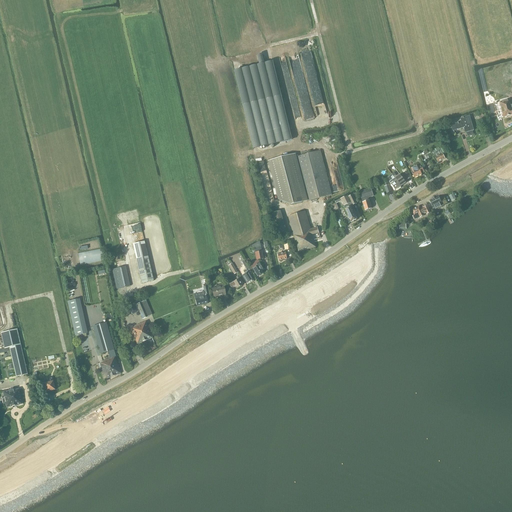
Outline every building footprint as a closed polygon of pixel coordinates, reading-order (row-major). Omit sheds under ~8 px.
[(269,52),(231,62),(253,149),(292,139),(269,52)] [(511,104),(511,100),(500,103),(504,117),(511,115),(511,104)] [(474,131),(470,116),(461,119),(462,122),(452,125),(454,130),(464,127),(466,133),(467,133),(468,137),(474,135),(473,131),(474,131)] [(438,162),(445,159),(444,157),(447,155),(443,148),(434,153),(438,162)] [(332,195),(321,151),(297,157),(296,154),(269,161),(279,200),(292,206),(308,202),(332,195)] [(425,172),(422,166),(419,168),(418,166),(412,170),(411,171),(415,178),(422,175),(421,172),(423,172),(425,172)] [(399,172),(393,176),(401,187),(406,183),(399,172)] [(393,180),(390,182),(392,185),(396,191),(401,187),(393,176),(392,174),(390,176),(393,180)] [(366,211),(372,209),(369,197),(374,195),(372,189),(360,192),(366,211)] [(337,204),(342,201),(344,206),(350,218),(347,220),(349,223),(351,222),(352,223),(357,220),(356,217),(357,216),(355,211),(356,211),(353,206),(357,204),(355,201),(359,199),(356,194),(349,197),(349,196),(336,202),(336,204),(337,204)] [(440,200),(439,197),(431,201),(434,208),(435,210),(448,204),(445,198),(440,200)] [(432,214),(428,206),(421,209),(420,207),(412,210),(415,216),(413,217),(415,220),(417,219),(417,218),(423,215),(428,213),(429,216),(432,214)] [(276,238),(288,234),(281,211),(269,215),(276,238)] [(311,230),(306,212),(289,217),(299,252),(316,247),(313,235),(319,233),(318,228),(311,230)] [(154,281),(148,257),(145,242),(133,245),(142,284),(154,281)] [(261,248),(255,249),(257,260),(263,259),(261,248)] [(248,272),(250,270),(248,267),(244,260),(242,262),(248,272)] [(257,277),(263,274),(262,272),(265,270),(260,262),(256,265),(257,266),(253,269),(257,277)] [(234,275),(238,273),(232,264),(229,266),(234,275)] [(126,267),(113,270),(118,289),(130,287),(126,267)] [(247,283),(253,280),(248,273),(246,270),(243,271),(245,274),(243,276),(247,283)] [(242,286),(238,279),(234,282),(234,283),(230,285),(231,288),(235,285),(237,289),(242,286)] [(225,292),(223,285),(217,286),(217,288),(212,289),(214,298),(223,296),(222,292),(225,291),(225,292)] [(205,292),(194,294),(197,307),(208,304),(206,295),(209,294),(207,287),(204,287),(205,292)] [(79,299),(68,302),(75,336),(86,334),(79,299)] [(143,320),(149,317),(152,316),(146,300),(136,304),(143,320)] [(139,311),(136,305),(129,308),(132,314),(139,311)] [(152,338),(146,322),(131,329),(131,331),(129,332),(131,336),(133,335),(137,344),(152,338)] [(106,323),(93,327),(101,354),(109,352),(111,359),(100,363),(100,364),(98,364),(99,368),(101,368),(105,380),(121,374),(115,358),(116,357),(109,331),(108,328),(106,323)] [(17,330),(1,333),(5,349),(7,348),(8,352),(11,351),(13,364),(9,365),(10,370),(15,369),(16,377),(27,375),(17,330)] [(46,392),(55,390),(53,382),(41,384),(43,391),(46,390),(46,392)] [(4,396),(2,397),(3,404),(6,404),(6,408),(23,404),(19,390),(3,392),(4,396)]
